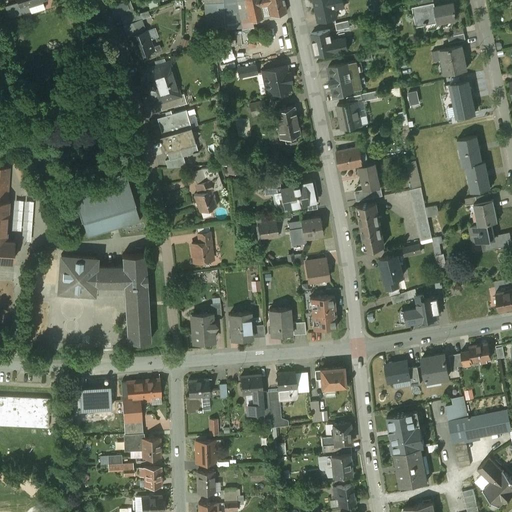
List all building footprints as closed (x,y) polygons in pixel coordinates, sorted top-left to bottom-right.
[(17,0),(18,1),(6,5),(9,15),(29,9),(27,4),(40,0),(17,0)] [(236,0),(240,19),(248,17),(249,21),(263,18),(261,6),(259,0),(236,0)] [(284,0),(267,0),(268,5),(270,15),(287,12),(284,0)] [(314,0),(318,20),(337,16),(335,8),(344,7),(342,0),(314,0)] [(223,1),(204,2),(206,27),(225,26),(223,1)] [(454,1),(444,3),(435,5),(434,5),(437,19),(438,18),(446,17),(446,19),(456,17),(455,11),(456,10),(454,1)] [(419,5),(412,6),(416,26),(446,19),(446,17),(438,18),(438,19),(437,19),(434,5),(435,5),(434,2),(419,5)] [(133,7),(119,11),(122,19),(134,15),(136,14),(133,7)] [(134,15),(122,19),(122,20),(123,19),(125,25),(124,25),(136,21),(134,15)] [(136,21),(124,25),(128,37),(130,37),(130,36),(146,31),(146,30),(141,19),(136,21)] [(348,19),(335,22),(337,29),(350,26),(348,19)] [(463,26),(452,28),(453,35),(464,33),(463,26)] [(330,29),(311,33),(316,56),(335,52),(335,51),(333,40),(332,37),(330,29)] [(146,31),(130,36),(130,37),(136,55),(135,55),(137,60),(146,57),(145,52),(153,49),(146,30),(146,31)] [(453,35),(448,36),(450,43),(466,39),(464,33),(453,35)] [(346,37),(333,40),(335,51),(349,49),(346,37)] [(462,45),(441,49),(446,72),(467,68),(462,45)] [(371,50),(359,53),(360,60),(373,57),(371,50)] [(357,59),(329,65),(331,76),(330,76),(332,83),(334,92),(335,93),(343,91),(363,87),(357,59)] [(170,62),(141,71),(144,82),(148,80),(155,103),(160,101),(163,109),(180,104),(171,75),(173,74),(170,62)] [(255,63),(238,67),(240,77),(257,73),(255,63)] [(286,65),(263,70),(266,83),(270,82),(272,92),(291,88),(289,80),(291,80),(290,72),(288,72),(286,65)] [(470,79),(451,83),(457,115),(476,112),(476,110),(475,111),(472,99),(474,99),(472,92),(471,93),(469,81),(470,80),(470,79)] [(377,90),(361,93),(363,100),(378,97),(377,90)] [(343,91),(335,93),(334,92),(331,93),(333,99),(344,97),(343,91)] [(264,101),(250,104),(252,114),(266,111),(264,101)] [(356,101),(336,105),(342,128),(362,124),(356,101)] [(294,105),(274,110),(276,120),(273,121),(274,126),(277,125),(280,138),(285,136),(286,142),(296,139),(295,134),(300,133),(294,105)] [(186,109),(158,117),(171,158),(183,155),(192,152),(193,154),(200,152),(186,109)] [(478,134),(458,138),(463,161),(482,157),(478,134)] [(361,145),(337,150),(340,169),(360,165),(364,164),(362,153),(365,153),(366,152),(365,147),(363,146),(361,146),(361,145)] [(171,158),(166,160),(168,167),(186,166),(183,155),(171,158)] [(482,157),(463,161),(464,165),(466,164),(471,190),(491,186),(485,159),(483,160),(482,157)] [(364,164),(360,165),(365,189),(373,187),(382,185),(376,162),(364,164)] [(0,259),(13,260),(14,240),(6,239),(9,201),(7,201),(9,168),(0,167),(0,259)] [(206,180),(197,183),(200,192),(194,194),(200,211),(217,205),(212,190),(223,186),(216,167),(201,168),(206,180)] [(129,170),(75,185),(89,235),(143,220),(129,170)] [(264,175),(251,177),(252,190),(266,188),(264,175)] [(311,179),(302,181),(302,184),(304,183),(308,203),(316,201),(311,179)] [(302,184),(281,188),(285,208),(308,203),(304,183),(302,184)] [(382,185),(373,187),(375,196),(384,194),(382,185)] [(432,237),(421,186),(410,189),(421,240),(432,237)] [(365,189),(356,191),(358,200),(375,196),(373,187),(365,189)] [(490,193),(476,196),(477,202),(491,199),(490,193)] [(476,196),(465,198),(467,204),(466,204),(466,205),(474,203),(477,202),(476,196)] [(24,239),(34,239),(35,199),(16,198),(15,228),(24,229),(24,239)] [(477,202),(474,203),(478,224),(491,222),(498,220),(494,199),(491,199),(477,202)] [(376,201),(361,205),(362,212),(360,212),(366,239),(368,238),(370,248),(385,244),(376,201)] [(275,215),(255,218),(256,224),(259,224),(259,223),(276,220),(275,215)] [(320,216),(301,219),(301,220),(304,236),(306,236),(323,234),(320,216)] [(276,220),(259,223),(259,224),(261,238),(278,236),(276,220)] [(301,220),(289,222),(290,229),(289,229),(289,230),(293,230),(294,242),(305,241),(306,242),(307,242),(306,236),(304,236),(301,220)] [(478,224),(470,226),(473,242),(490,238),(494,238),(495,237),(494,237),(491,222),(478,224)] [(210,231),(198,233),(199,242),(210,240),(210,241),(212,241),(210,231)] [(510,234),(494,237),(495,237),(494,238),(496,245),(511,242),(510,234)] [(199,242),(192,243),(195,261),(213,258),(210,241),(210,240),(199,242)] [(421,252),(419,244),(404,248),(406,255),(421,252)] [(145,253),(122,254),(122,255),(123,255),(124,265),(115,266),(96,265),(97,257),(61,254),(58,290),(94,293),(95,284),(110,284),(119,284),(125,284),(129,340),(128,340),(128,341),(151,340),(151,339),(150,339),(146,282),(148,282),(147,272),(145,273),(144,254),(145,254),(145,253)] [(398,255),(381,259),(387,280),(397,277),(403,276),(399,261),(398,256),(398,255)] [(329,277),(326,258),(306,261),(309,280),(329,277)] [(397,277),(387,280),(388,286),(398,283),(397,277)] [(262,289),(261,279),(254,280),(254,289),(262,289)] [(511,288),(496,292),(499,310),(511,307),(511,288)] [(407,291),(391,296),(393,303),(410,297),(407,291)] [(424,292),(416,294),(418,307),(404,310),(407,322),(437,316),(436,311),(439,310),(436,296),(425,298),(424,292)] [(326,295),(310,296),(313,328),(337,326),(336,312),(334,312),(333,308),(335,308),(334,294),(326,295)] [(221,302),(211,303),(211,313),(212,313),(212,317),(222,316),(221,302)] [(290,307),(269,308),(271,334),(292,333),(290,307)] [(250,311),(230,313),(232,339),(252,337),(251,326),(250,311)] [(211,313),(192,314),(193,335),(194,335),(197,335),(198,336),(199,340),(198,340),(198,341),(214,340),(213,327),(215,327),(217,324),(214,321),(213,321),(212,317),(212,313),(211,313)] [(305,321),(293,322),(294,334),(306,333),(305,321)] [(264,324),(251,326),(252,337),(265,336),(264,324)] [(488,342),(469,345),(470,351),(472,361),(481,359),(481,363),(487,361),(487,358),(491,357),(488,342)] [(503,346),(497,347),(496,344),(498,358),(505,356),(503,343),(502,343),(503,346)] [(470,351),(456,353),(458,365),(473,363),(472,361),(470,351)] [(445,352),(422,357),(426,381),(441,378),(441,376),(449,375),(445,352)] [(456,353),(449,355),(452,370),(459,368),(458,365),(456,353)] [(416,359),(405,361),(407,371),(418,369),(416,359)] [(405,361),(385,364),(389,384),(401,382),(401,387),(410,385),(407,371),(405,361)] [(344,365),(322,367),(322,368),(316,369),(316,377),(322,377),(323,386),(346,385),(344,365)] [(295,371),(277,372),(278,388),(279,388),(296,387),(295,371)] [(261,373),(248,374),(248,376),(242,376),(241,375),(240,375),(241,393),(253,392),(254,395),(252,395),(253,411),(264,410),(263,408),(262,391),(261,373)] [(159,378),(122,381),(124,421),(142,420),(140,401),(151,400),(151,396),(160,395),(159,378)] [(208,378),(188,379),(189,395),(186,395),(186,411),(200,410),(199,395),(208,394),(208,378)] [(227,383),(219,383),(220,397),(228,397),(227,383)] [(278,390),(268,391),(270,407),(271,417),(272,426),(281,425),(278,399),(280,399),(279,388),(278,388),(278,390)] [(48,397),(0,395),(0,424),(48,426),(48,397)] [(464,395),(452,397),(453,403),(446,405),(449,420),(461,418),(464,417),(463,413),(468,412),(464,395)] [(75,399),(75,412),(83,412),(83,399),(75,399)] [(318,400),(310,400),(311,412),(320,412),(319,411),(318,400)] [(508,409),(469,416),(468,412),(463,413),(464,417),(461,418),(465,438),(466,438),(511,428),(508,409)] [(320,412),(311,412),(312,422),(328,420),(327,410),(319,411),(320,412)] [(415,410),(387,415),(394,450),(392,451),(392,452),(394,451),(421,446),(425,446),(423,436),(420,437),(417,425),(421,425),(420,424),(417,424),(415,410)] [(461,418),(449,420),(453,440),(454,440),(465,438),(461,418)] [(142,420),(124,421),(125,433),(142,432),(142,420)] [(351,422),(333,423),(333,435),(334,444),(335,444),(350,443),(352,443),(351,422)] [(160,437),(145,437),(144,432),(142,432),(125,433),(125,449),(139,449),(138,446),(142,446),(143,457),(161,456),(160,437)] [(333,435),(322,436),(322,445),(334,444),(333,435)] [(214,438),(196,439),(197,461),(215,460),(214,438)] [(465,438),(454,440),(460,466),(471,464),(466,438),(465,438)] [(421,446),(394,451),(400,486),(414,483),(428,480),(421,446)] [(340,454),(326,456),(327,465),(332,464),(334,475),(353,473),(350,453),(350,452),(340,454)] [(122,454),(108,455),(109,463),(122,463),(122,454)] [(490,456),(478,468),(491,481),(503,469),(490,456)] [(161,465),(144,466),(144,467),(140,467),(140,475),(144,475),(144,485),(161,485),(161,465)] [(511,477),(503,469),(491,481),(483,489),(499,505),(505,500),(511,493),(511,477)] [(214,470),(197,471),(198,492),(215,491),(214,470)] [(346,481),(340,482),(340,485),(332,486),(334,494),(337,494),(339,504),(355,502),(352,483),(347,484),(346,481)] [(473,488),(463,491),(467,511),(471,511),(479,510),(473,488)] [(162,496),(141,496),(141,511),(153,511),(162,511),(162,496)] [(237,500),(224,501),(225,509),(238,509),(237,500)] [(218,502),(198,502),(198,511),(214,511),(215,510),(218,510),(218,502)] [(435,511),(433,502),(404,507),(404,508),(405,508),(405,511),(435,511)]
